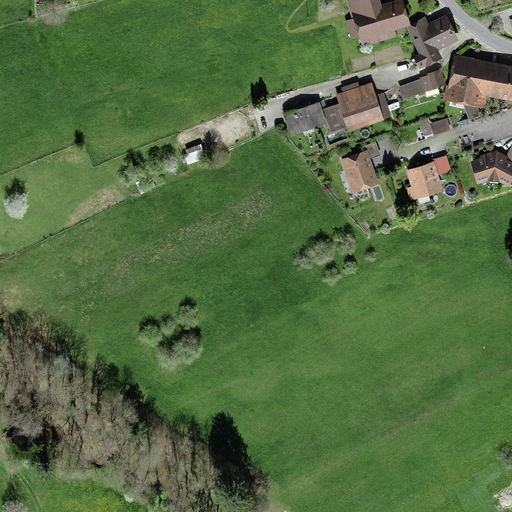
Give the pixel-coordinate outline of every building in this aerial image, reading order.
[(406,20),(401,4),(380,10),(376,0),(349,0),(355,19),(348,22),(352,36),(360,34),(363,45),(392,36),(388,26),(406,20)] [(454,35),(447,20),(424,32),(422,29),(426,26),(422,18),(408,26),(424,60),(419,63),(417,59),(412,61),(415,66),(420,64),(421,66),(436,58),(431,49),(436,46),(435,44),(454,35)] [(511,93),(511,71),(454,61),(447,96),(480,103),(483,88),(511,93)] [(421,77),(425,90),(443,84),(440,71),(421,77)] [(349,129),(383,118),(372,83),(337,95),(340,103),(323,108),(331,132),(348,126),(349,129)] [(318,102),(286,113),(292,131),(302,128),(304,134),(316,130),(315,127),(326,123),(318,102)] [(449,126),(446,119),(430,124),(428,118),(420,121),(425,135),(449,126)] [(354,189),(376,182),(368,159),(379,155),(375,142),(358,148),(360,154),(344,159),(354,189)] [(189,150),(191,156),(202,152),(199,146),(189,150)] [(499,154),(496,153),(483,157),(484,159),(474,162),(479,180),(488,177),(490,174),(498,174),(499,178),(508,182),(511,174),(511,147),(505,160),(500,157),(499,154)] [(417,194),(439,187),(432,164),(409,171),(417,194)]
